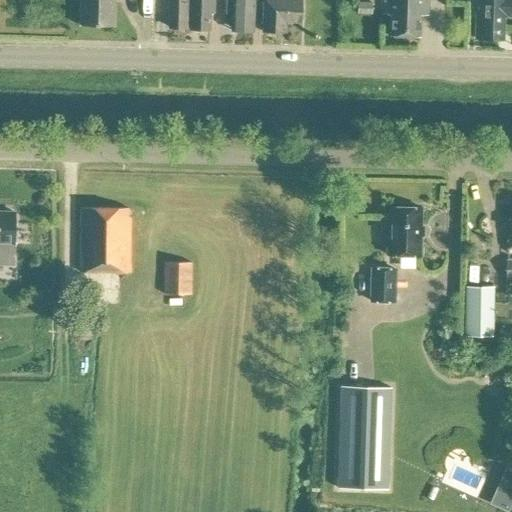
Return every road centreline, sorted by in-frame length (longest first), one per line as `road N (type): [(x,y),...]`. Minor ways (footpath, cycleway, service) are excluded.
road 1 (tertiary): [(511,71),(0,59)]
road 2 (residential): [(511,169),(0,157)]
